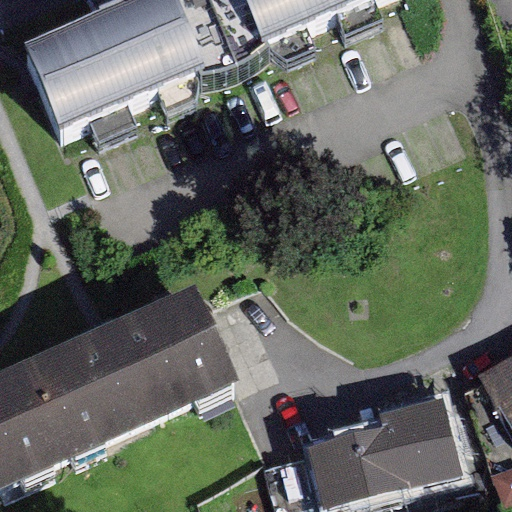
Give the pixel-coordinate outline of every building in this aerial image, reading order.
[(278,83),(241,0),(229,0),(44,80),(82,167),(278,83)] [(443,0),(241,0),(278,83),(444,0),(443,0)] [(203,324),(33,396),(74,491),(244,419),(203,324)] [(511,482),(511,382),(463,402),(499,488),(511,482)] [(0,511),(27,511),(74,491),(33,396),(0,410),(0,511)] [(439,511),(499,488),(463,402),(349,449),(374,511),(439,511)]
